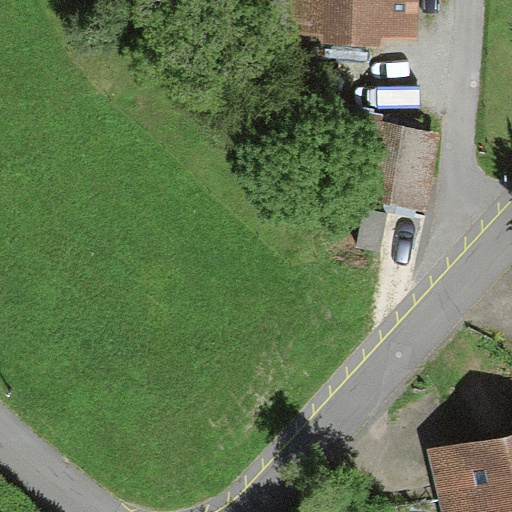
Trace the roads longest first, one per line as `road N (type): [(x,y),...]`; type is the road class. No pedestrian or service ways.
road 1 (residential): [(478,271),(261,511)]
road 2 (residential): [(478,271),(467,0)]
